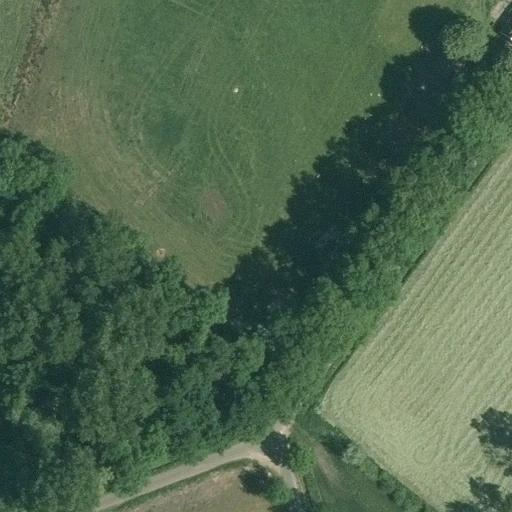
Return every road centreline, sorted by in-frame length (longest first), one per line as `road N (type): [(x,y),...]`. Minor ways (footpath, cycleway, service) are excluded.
road 1 (unclassified): [(274,437),(511,106)]
road 2 (unclassified): [(85,511),(274,437)]
